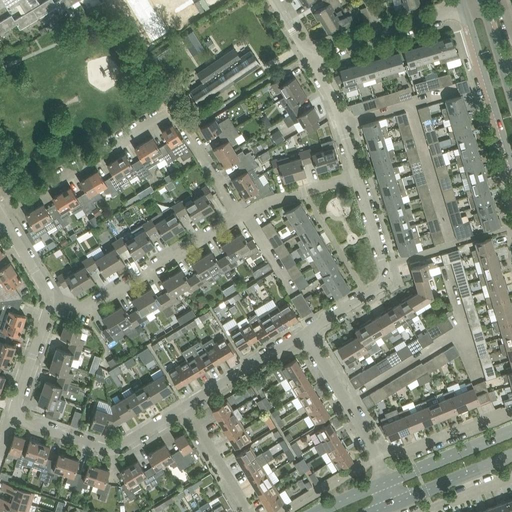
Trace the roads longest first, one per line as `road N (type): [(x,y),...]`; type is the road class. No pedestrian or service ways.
road 1 (residential): [(238,214),(176,119),(165,116),(0,216)]
road 2 (residential): [(53,300),(85,308),(238,214)]
road 3 (residential): [(357,175),(387,277),(306,333)]
road 4 (residential): [(183,407),(118,445),(13,415)]
road 5 (tertiary): [(463,9),(511,169)]
road 6 (residential): [(307,59),(463,9)]
road 7 (residential): [(376,458),(511,409)]
road 8 (residential): [(306,333),(183,407)]
road 9 (residential): [(376,458),(306,333)]
road 10 (tertiary): [(511,431),(385,482)]
road 11 (residential): [(307,59),(333,102),(357,175)]
road 12 (tertiary): [(393,503),(511,456)]
road 13 (residential): [(238,214),(357,175)]
road 14 (residential): [(13,415),(53,300)]
road 15 (residential): [(244,511),(183,407)]
